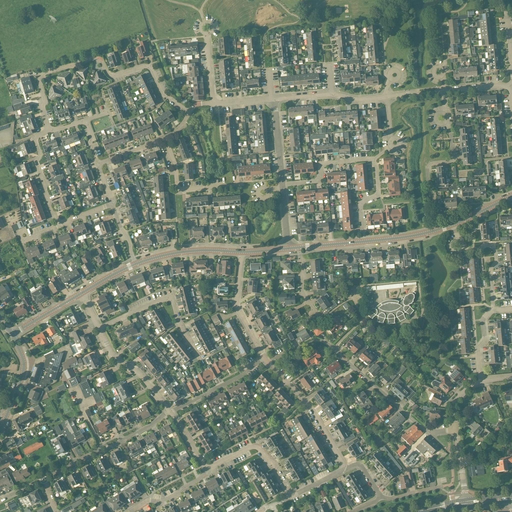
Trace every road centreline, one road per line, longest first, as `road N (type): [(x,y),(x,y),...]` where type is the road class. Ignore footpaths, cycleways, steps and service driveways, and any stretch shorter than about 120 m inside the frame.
road 1 (residential): [(48,129),(40,76),(93,58),(111,77),(147,68),(161,94),(187,114)]
road 2 (residential): [(200,360),(165,299),(98,328)]
road 3 (residential): [(343,468),(309,405),(268,362)]
road 4 (residential): [(435,230),(426,167),(453,158),(444,122)]
road 5 (residential): [(428,432),(333,349)]
